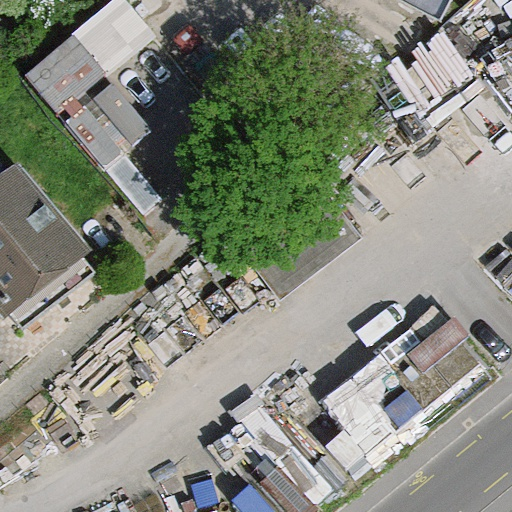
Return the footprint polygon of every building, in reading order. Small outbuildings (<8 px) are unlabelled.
[(137,0),(127,8),(149,35),(141,42),(246,169),(302,122),(256,66),(258,64),(205,0),(137,0)] [(385,51),(327,100),(346,122),(404,73),(385,51)] [(416,73),(389,97),(424,138),(452,113),(416,73)] [(128,161),(160,125),(115,85),(83,122),(128,161)] [(361,230),(320,169),(302,182),(298,176),(270,195),(281,212),(275,216),(279,221),(259,234),(289,279),(361,230)] [(0,386),(109,287),(21,178),(0,194),(0,386)] [(462,281),(428,312),(482,373),(511,345),(511,333),(479,298),(462,281)] [(511,296),(497,281),(479,298),(511,333),(511,296)] [(421,305),(399,325),(415,343),(460,393),(482,373),(428,312),(421,305)] [(415,343),(397,359),(442,408),(460,393),(415,343)] [(395,356),(374,375),(421,427),(442,408),(397,359),(395,356)] [(346,369),(322,391),(336,407),(385,460),(421,427),(374,375),(361,361),(349,372),(346,369)] [(70,400),(0,451),(0,479),(4,485),(87,424),(70,400)] [(372,473),(385,460),(336,407),(322,420),(372,473)]
